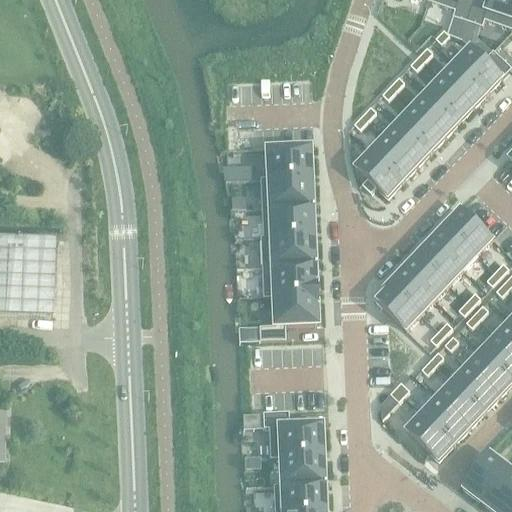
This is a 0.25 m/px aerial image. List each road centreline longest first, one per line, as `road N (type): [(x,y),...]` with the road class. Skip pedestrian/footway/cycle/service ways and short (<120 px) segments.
road 1 (tertiary): [(55,0),(105,127),(120,201),(132,511)]
road 2 (residential): [(352,279),(331,114),(333,81),(360,0)]
road 3 (residential): [(352,279),(511,115)]
road 4 (unknown): [(72,336),(68,216),(0,132)]
road 5 (residential): [(358,477),(352,279)]
road 6 (residential): [(419,509),(511,414)]
